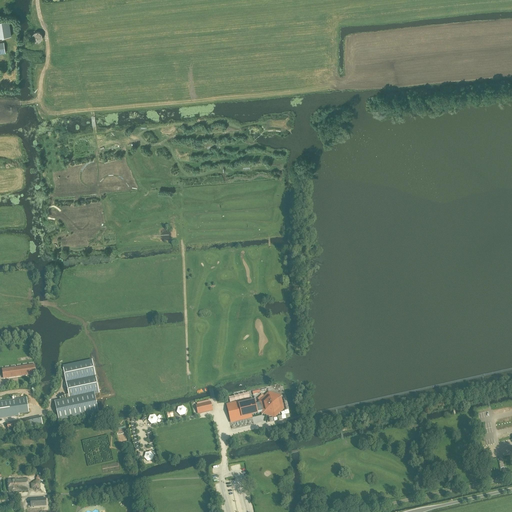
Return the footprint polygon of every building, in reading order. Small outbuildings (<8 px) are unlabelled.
[(0,38),(11,36),(9,21),(0,22),(0,38)] [(36,42),(38,42),(40,42),(41,40),(42,39),(42,37),(42,35),(41,33),(39,32),(37,32),(35,32),(33,34),(32,35),(32,37),(33,39),(34,41),(36,42)] [(69,399),(55,402),(59,422),(98,413),(94,394),(99,393),(92,361),(63,368),(69,399)] [(236,403),(227,405),(227,406),(230,421),(252,416),(257,414),(261,413),(262,415),(261,416),(262,416),(263,415),(269,416),(270,413),(274,415),(280,409),(284,410),(284,409),(281,398),(282,396),(282,397),(269,393),(265,396),(263,394),(257,399),(259,402),(259,403),(255,404),(254,401),(251,402),(251,399),(236,403)] [(0,419),(19,416),(17,400),(0,402),(0,419)] [(210,403),(197,406),(199,414),(204,412),(204,411),(209,410),(209,411),(212,410),(211,403),(210,403)] [(178,408),(177,413),(180,416),(185,415),(186,410),(183,407),(178,408)] [(151,425),(156,424),(158,419),(155,415),(150,416),(148,421),(151,425)] [(29,419),(31,428),(42,426),(41,417),(29,419)] [(8,431),(30,427),(29,419),(7,424),(8,431)] [(152,461),(154,456),(150,452),(146,453),(144,458),(147,462),(152,461)] [(9,492),(28,491),(28,486),(28,479),(8,480),(9,492)] [(31,508),(46,507),(46,499),(31,500),(31,508)]
